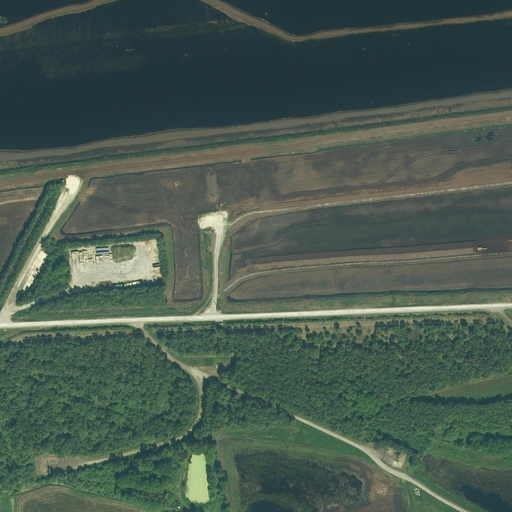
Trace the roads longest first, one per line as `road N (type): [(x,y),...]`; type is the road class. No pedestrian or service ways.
road 1 (unclassified): [(511,304),(0,325)]
road 2 (track): [(172,359),(395,460)]
road 3 (track): [(194,373),(198,417),(179,439),(55,470)]
road 4 (track): [(5,311),(66,193)]
road 5 (track): [(363,448),(388,471),(464,511)]
